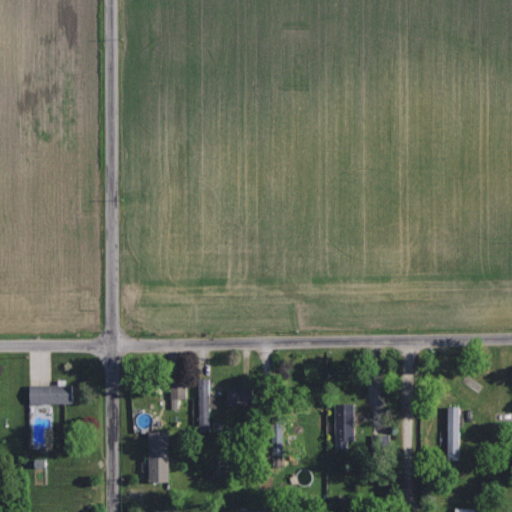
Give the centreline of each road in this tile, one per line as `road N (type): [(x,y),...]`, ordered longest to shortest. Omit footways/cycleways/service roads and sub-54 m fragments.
road 1 (residential): [(111,511),(109,0)]
road 2 (residential): [(111,344),(511,338)]
